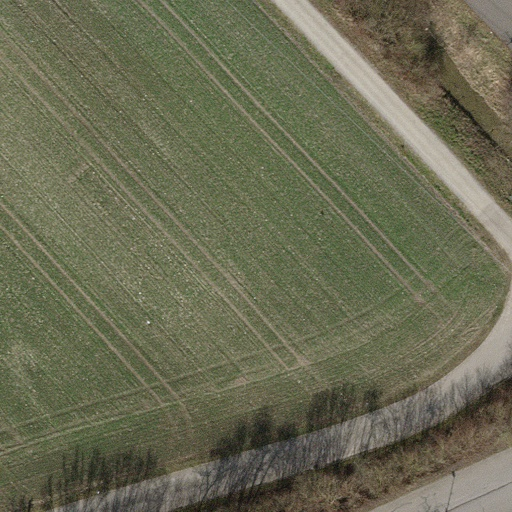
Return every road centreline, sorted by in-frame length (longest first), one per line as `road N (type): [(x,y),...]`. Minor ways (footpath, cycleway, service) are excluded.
road 1 (unclassified): [(511,347),(464,386),(386,427),(110,511)]
road 2 (track): [(290,0),(511,237)]
